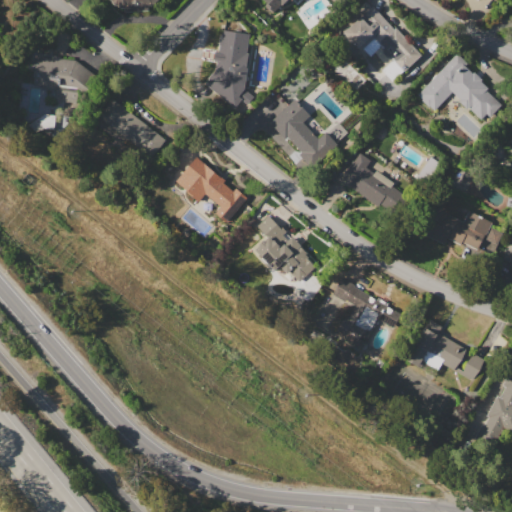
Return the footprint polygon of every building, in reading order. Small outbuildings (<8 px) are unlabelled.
[(124,8),(119,8),(109,0),(154,0),(148,6),(146,4),(146,11),(125,12),(124,8)] [(325,0),(333,8),(309,29),(294,10),(298,6),(290,0),(283,0),(272,12),(260,0),(325,0)] [(342,34),(360,16),(361,17),(371,7),(392,28),(395,25),(422,53),(392,83),(380,70),(385,65),(373,53),(367,59),(342,34)] [(205,83),(216,71),(217,60),(214,59),(214,52),(219,53),(221,31),(249,34),(243,88),(253,97),(247,104),(241,100),(233,107),(205,83)] [(416,95),(456,54),(466,64),(464,66),(471,73),(473,70),(481,78),(479,80),(486,87),(484,89),(500,105),(483,123),(469,109),(467,112),(456,101),(458,99),(451,92),(433,111),(430,107),(428,109),(419,100),(420,99),(416,95)] [(35,55),(51,57),(51,55),(60,56),(60,58),(75,60),(99,76),(87,95),(76,92),(75,103),(56,101),(56,90),(43,89),(43,85),(32,83),(35,55)] [(99,116),(112,99),(166,138),(153,156),(99,116)] [(269,122),(293,99),(308,115),(301,121),(316,139),(324,132),(336,145),(312,167),(299,153),(301,151),(287,136),(285,139),(269,122)] [(336,179),(357,152),(370,161),(365,167),(372,173),(375,169),(393,183),(391,186),(403,196),(389,214),(352,185),(349,189),(336,179)] [(186,172),(198,157),(212,168),(209,171),(233,190),(235,188),(246,197),(224,224),(214,216),(221,208),(202,193),(207,187),(200,181),(198,183),(186,172)] [(420,231),(437,196),(449,202),(444,212),(462,221),(467,211),(491,222),(477,250),(460,242),(459,245),(446,238),(444,243),(420,231)] [(257,244),(263,239),(264,240),(267,238),(256,225),(271,212),(316,266),(299,281),(290,271),(287,274),(280,266),(274,271),(255,249),(259,245),(257,244)] [(333,293),(342,277),(356,285),(355,287),(375,299),(378,296),(389,302),(387,305),(402,314),(393,330),(381,323),(364,352),(333,334),(344,314),(348,316),(354,306),(333,293)] [(405,357),(428,319),(441,327),(438,332),(484,360),(471,381),(441,363),(436,371),(423,363),(420,367),(405,357)] [(475,437),(482,424),(484,425),(488,416),(486,415),(495,395),(499,397),(505,386),(502,384),(511,362),(511,432),(502,428),(493,446),(475,437)]
